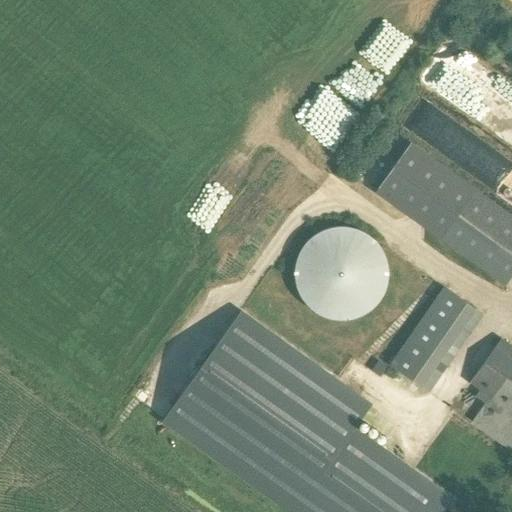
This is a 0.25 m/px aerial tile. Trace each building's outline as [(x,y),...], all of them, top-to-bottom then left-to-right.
[(511,110),(443,62),(427,86),(511,146),(511,110)] [(414,141),(378,190),(442,238),(508,286),(511,280),(511,213),(478,189),(414,141)] [(384,312),(374,228),(296,236),(305,321),(384,312)] [(391,364),(430,391),(485,313),(446,286),(391,364)] [(281,511),(456,511),(463,503),(364,430),(381,406),(247,312),(165,430),(281,511)] [(476,401),(484,406),(473,421),(511,449),(511,344),(504,339),(470,386),(481,394),(476,401)]
